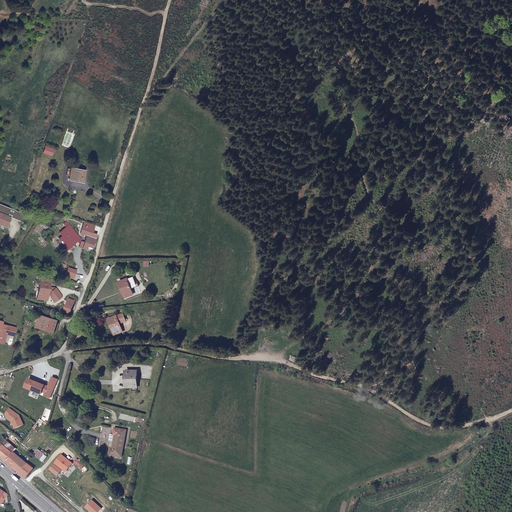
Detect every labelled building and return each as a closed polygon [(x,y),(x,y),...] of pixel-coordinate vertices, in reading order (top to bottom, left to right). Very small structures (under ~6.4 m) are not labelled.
[(81,182),(83,172),(70,169),(68,179),(81,182)] [(11,220),(5,217),(0,215),(0,226),(7,230),(11,220)] [(59,240),(65,246),(68,250),(79,240),(68,227),(59,235),(61,238),(59,240)] [(92,235),(85,232),(83,240),(81,245),(84,246),(85,243),(91,244),(94,237),(92,237),(92,235)] [(119,282),(125,296),(133,293),(131,288),(138,285),(135,278),(134,278),(133,276),(119,282)] [(51,283),(42,280),(39,288),(40,289),(39,293),(38,292),(36,299),(46,301),(51,283)] [(126,321),(123,314),(109,319),(114,334),(121,332),(119,324),(126,321)] [(54,332),(58,321),(42,316),(39,326),(43,327),(43,329),(54,332)] [(135,373),(125,373),(125,386),(135,386),(135,373)] [(100,425),(98,443),(106,445),(109,426),(100,425)] [(109,447),(108,453),(120,455),(123,439),(125,429),(113,427),(112,433),(113,434),(110,447),(109,447)] [(6,440),(0,446),(0,457),(25,478),(33,469),(14,452),(17,449),(15,448),(6,440)] [(34,455),(40,461),(41,461),(44,458),(45,456),(39,451),(34,455)]
